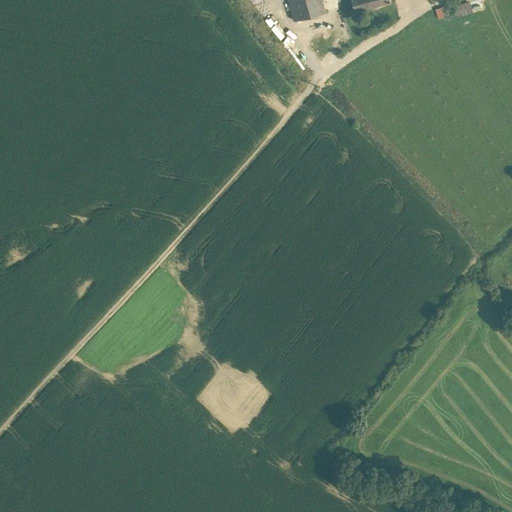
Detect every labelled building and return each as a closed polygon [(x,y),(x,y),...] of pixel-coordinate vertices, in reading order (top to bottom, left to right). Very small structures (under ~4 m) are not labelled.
[(322,0),(289,0),(295,20),(296,20),(325,12),(322,0)] [(339,0),(322,0),(325,12),(342,7),(339,0)] [(391,0),(352,0),(356,11),(392,1),(391,0)] [(470,2),(454,7),(456,15),(472,10),(470,2)] [(446,6),(436,8),(439,18),(449,15),(446,6)]
